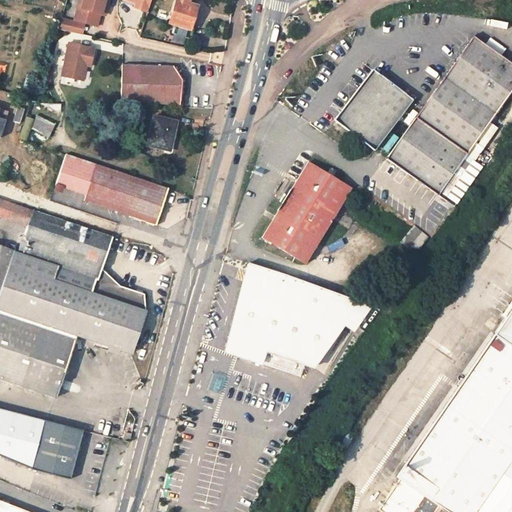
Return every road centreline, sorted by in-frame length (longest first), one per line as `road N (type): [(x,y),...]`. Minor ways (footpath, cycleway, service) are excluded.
road 1 (primary): [(134,511),(266,0)]
road 2 (unknown): [(289,132),(247,220),(248,242),(314,274),(372,245)]
